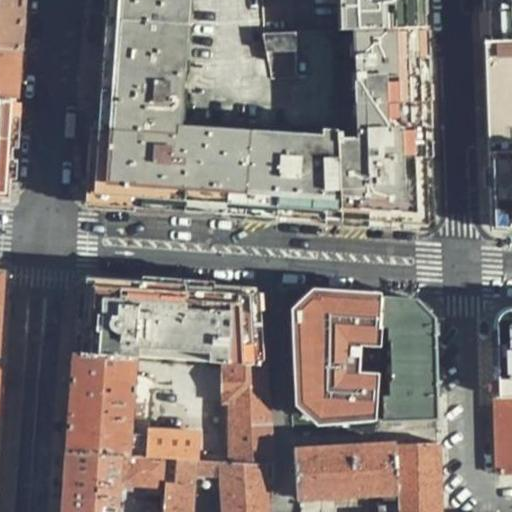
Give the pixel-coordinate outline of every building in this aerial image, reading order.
[(0,0),(0,49),(20,51),(22,0),(0,0)] [(263,0),(108,0),(102,86),(101,97),(98,97),(95,143),(92,189),(105,204),(283,216),(341,220),(333,30),(264,33),(263,0)] [(332,0),(333,30),(425,27),(423,0),(332,0)] [(511,0),(483,0),(484,7),(490,213),(500,223),(509,233),(511,233),(511,0)] [(425,27),(333,30),(341,220),(415,225),(430,207),(429,179),(426,60),(425,27)] [(0,100),(16,101),(20,51),(0,49),(0,100)] [(0,188),(11,179),(16,101),(0,100),(0,188)] [(260,307),(247,290),(192,286),(104,281),(87,293),(83,345),(83,354),(138,358),(225,364),(259,367),(260,307)] [(381,328),(382,299),(312,294),(297,311),(299,349),(303,409),(320,423),(377,416),(378,395),(381,328)] [(420,301),(382,299),(381,328),(387,328),(387,340),(390,341),(391,382),(389,382),(388,395),(378,395),(377,416),(377,421),(438,417),(437,390),(435,340),(434,319),(420,301)] [(511,307),(494,325),(497,398),(511,397),(511,307)] [(138,358),(83,354),(74,354),(71,403),(68,453),(122,456),(124,456),(167,459),(197,461),(198,434),(152,431),(151,440),(132,437),(138,358)] [(264,465),(275,466),(276,466),(275,426),(267,368),(259,367),(225,364),(225,403),(231,403),(230,463),(264,465)] [(511,397),(497,398),(499,475),(511,474),(511,397)] [(401,494),(402,503),(402,511),(441,511),(440,483),(439,444),(398,446),(401,494)] [(296,453),(300,500),(401,494),(398,446),(296,453)] [(119,511),(120,509),(122,456),(68,453),(65,486),(63,511),(119,511)] [(167,459),(124,456),(124,486),(165,488),(167,459)] [(269,511),(266,481),(264,465),(230,463),(197,461),(167,459),(165,488),(162,511),(191,511),(193,495),(225,489),(226,511),(269,511)] [(264,465),(266,481),(276,481),(275,466),(264,465)] [(402,511),(402,503),(381,504),(379,511),(402,511)]
